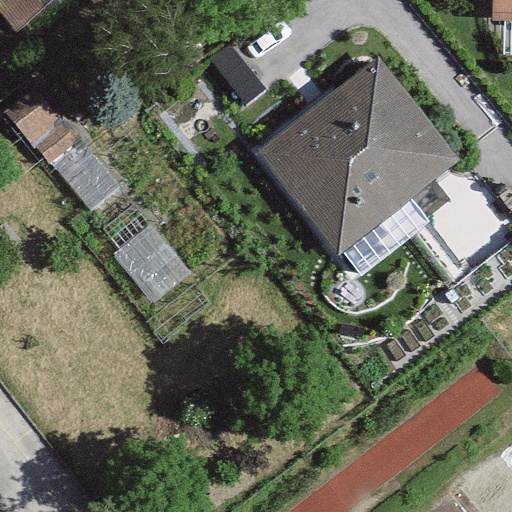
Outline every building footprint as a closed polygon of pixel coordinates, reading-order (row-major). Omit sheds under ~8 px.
[(0,0),(0,3),(27,37),(73,0),(0,0)] [(511,0),(486,0),(486,30),(511,31),(511,0)] [(467,180),(385,75),(267,167),(342,262),(409,210),(417,219),(467,180)] [(43,100),(15,123),(53,169),(81,146),(43,100)] [(157,297),(192,269),(151,218),(116,246),(157,297)]
